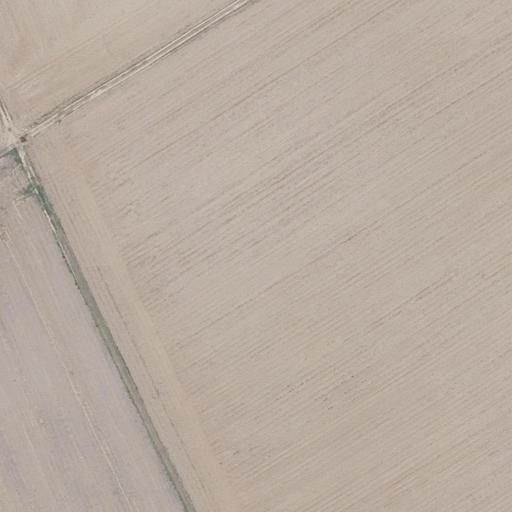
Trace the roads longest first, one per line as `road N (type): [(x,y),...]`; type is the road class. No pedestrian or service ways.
road 1 (track): [(17,142),(184,511)]
road 2 (track): [(17,142),(242,0)]
